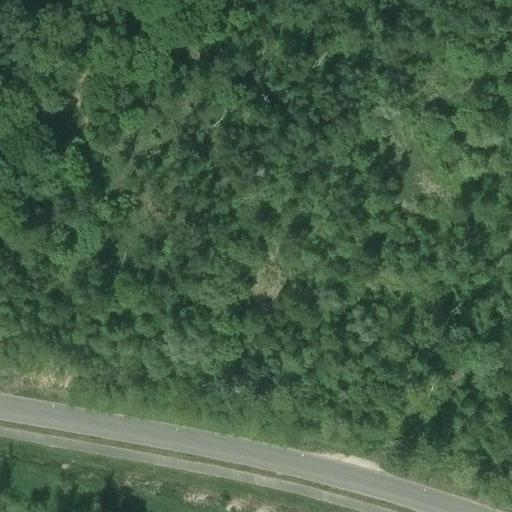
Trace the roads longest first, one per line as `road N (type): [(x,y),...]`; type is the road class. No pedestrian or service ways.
road 1 (unclassified): [(457,511),(295,464),(0,404)]
road 2 (track): [(295,464),(396,448),(443,411),(511,250)]
